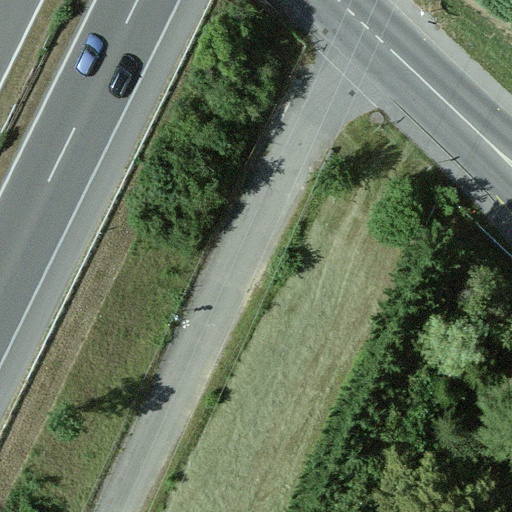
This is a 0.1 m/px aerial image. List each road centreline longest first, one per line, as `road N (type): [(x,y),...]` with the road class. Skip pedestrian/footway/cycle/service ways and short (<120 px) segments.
road 1 (unclassified): [(364,24),(121,511)]
road 2 (motorway): [(0,286),(139,0)]
road 3 (tertiary): [(364,24),(511,162)]
